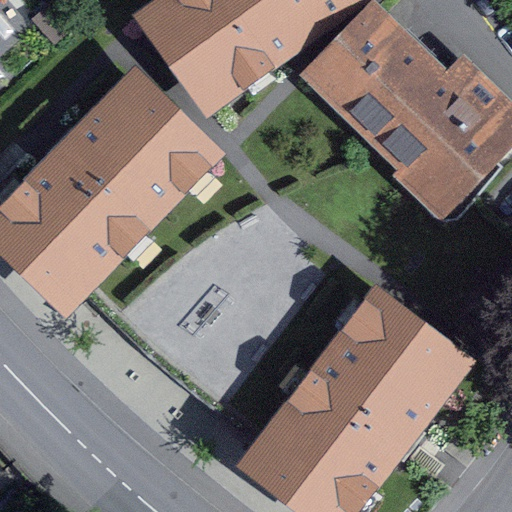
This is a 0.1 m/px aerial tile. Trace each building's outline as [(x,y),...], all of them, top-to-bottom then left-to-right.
[(55,46),(74,30),(50,3),(35,16),(21,0),(0,0),(0,93),(17,79),(0,60),(0,57),(37,25),(55,46)] [(362,0),(138,0),(127,8),(200,113),(362,0)] [(443,214),(511,142),(511,98),(459,49),(443,65),(374,0),(365,0),(295,74),(443,214)] [(222,150),(128,60),(0,192),(0,260),(59,318),(222,150)] [(355,511),(474,358),(371,279),(230,462),(294,511),(355,511)]
